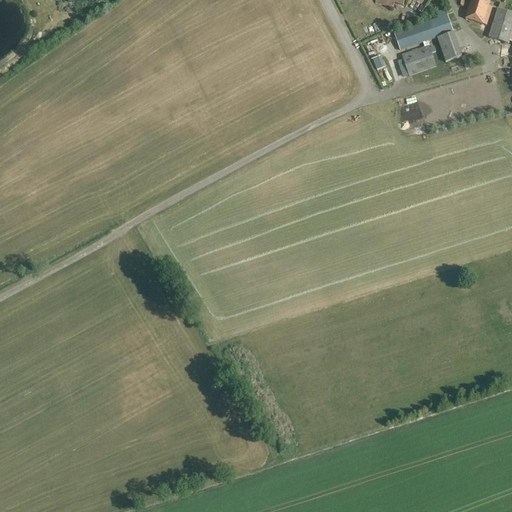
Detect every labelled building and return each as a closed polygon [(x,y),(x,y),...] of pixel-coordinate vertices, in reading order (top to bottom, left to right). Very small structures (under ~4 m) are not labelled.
[(402,6),(404,0),(375,0),(375,3),(391,9),(393,3),(402,6)] [(486,26),(492,8),(488,6),(490,0),(471,0),(466,19),(486,26)] [(508,44),(511,31),(511,14),(497,9),(488,38),(508,44)] [(423,43),(427,42),(437,39),(442,54),(446,63),(461,58),(458,49),(445,11),(436,14),(438,19),(394,34),(400,51),(423,43)] [(362,26),(347,34),(350,40),(365,32),(362,26)] [(409,79),(436,69),(429,49),(427,42),(423,43),(425,50),(402,58),(409,79)] [(508,63),(510,54),(499,52),(497,61),(508,63)] [(479,298),(474,302),(479,307),(484,303),(479,298)]
